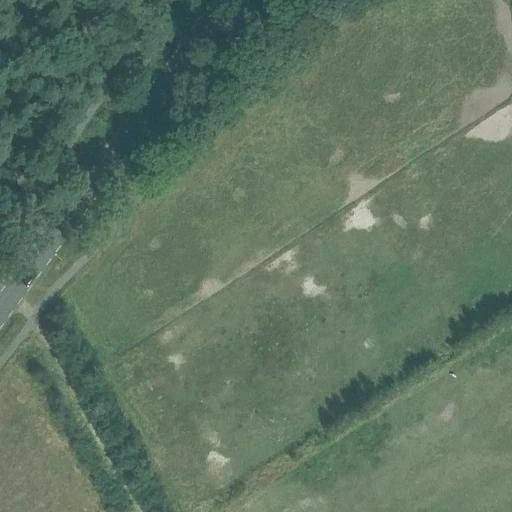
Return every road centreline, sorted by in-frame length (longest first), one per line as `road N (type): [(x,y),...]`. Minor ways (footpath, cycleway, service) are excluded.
road 1 (tertiary): [(0,295),(223,0)]
road 2 (track): [(144,511),(14,276),(0,264)]
